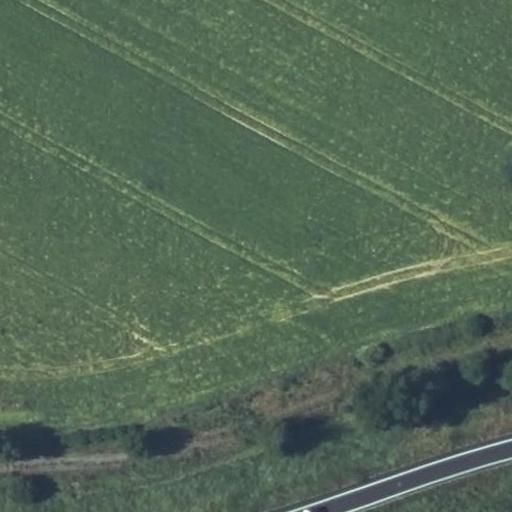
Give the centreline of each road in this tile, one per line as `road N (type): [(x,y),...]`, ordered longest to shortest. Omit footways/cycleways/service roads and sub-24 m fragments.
road 1 (track): [(0,464),(114,461),(511,335)]
road 2 (motorway): [(511,449),(331,511)]
